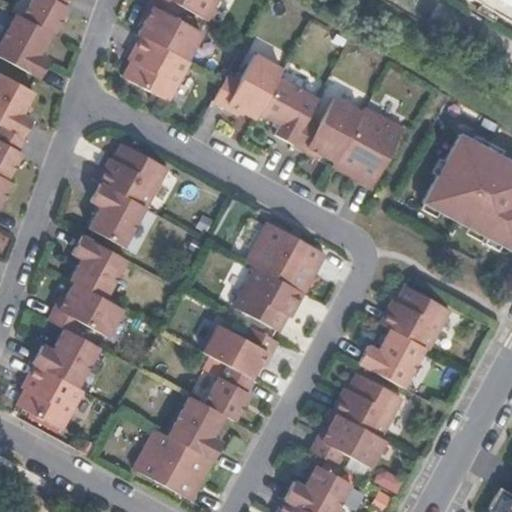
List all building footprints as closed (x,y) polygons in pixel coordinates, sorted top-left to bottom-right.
[(53,35),(67,7),(63,5),(66,0),(31,0),(22,19),(51,34),(53,35)] [(164,47),(178,18),(174,16),(181,4),(174,0),(149,0),(149,2),(152,5),(138,32),(141,34),(141,35),(164,47)] [(174,0),(181,4),(185,5),(207,17),(216,0),(174,0)] [(511,0),(475,0),(511,20),(511,0)] [(49,60),(39,56),(51,34),(22,19),(15,15),(0,44),(0,55),(28,69),(41,76),(49,60)] [(164,47),(188,59),(203,31),(178,18),(164,47)] [(169,100),(190,61),(189,61),(188,59),(164,47),(141,35),(134,47),(138,49),(123,75),(169,100)] [(229,106),(230,102),(258,117),(261,111),(280,75),(285,67),(257,52),(243,81),(230,73),(216,99),(229,106)] [(0,123),(1,124),(21,83),(0,72),(0,123)] [(283,122),(278,133),(298,142),(312,116),(320,96),(280,75),(261,111),(283,122)] [(35,91),(21,83),(1,124),(19,133),(28,115),(23,113),(35,91)] [(341,159),(367,109),(340,94),(326,123),(312,116),(298,142),(311,149),(313,145),(341,159)] [(367,109),(341,159),(367,173),(365,178),(378,185),(410,126),(370,105),(367,109)] [(24,136),(33,118),(28,115),(19,133),(24,136)] [(0,171),(10,177),(23,151),(20,149),(25,137),(24,136),(19,133),(1,124),(0,125),(0,171)] [(511,156),(464,131),(429,200),(511,243),(511,156)] [(148,204),(150,205),(171,165),(125,141),(111,168),(107,165),(100,179),(103,180),(148,204)] [(0,201),(13,178),(10,177),(0,171),(0,201)] [(148,204),(103,180),(93,198),(103,203),(91,225),(127,244),(148,204)] [(329,250),(270,219),(249,259),(259,264),(287,279),(304,287),(318,261),(322,264),(329,250)] [(77,279),(109,296),(130,258),(84,234),(76,250),(86,255),(74,277),(77,279)] [(237,304),(266,319),(287,279),(259,264),(237,304)] [(68,324),(79,330),(85,318),(113,333),(128,306),(109,296),(77,279),(63,306),(59,303),(53,316),(68,324)] [(287,279),(266,319),(283,328),(297,301),(301,304),(308,290),(304,287),(287,279)] [(397,309),(393,307),(386,320),(396,326),(432,345),(436,347),(457,307),(411,282),(397,309)] [(231,362),(241,367),(261,329),(255,325),(249,336),(221,322),(207,349),(231,362)] [(57,346),(47,340),(37,357),(40,358),(83,382),(104,343),(79,330),(68,324),(57,346)] [(385,348),(375,342),(365,360),(410,385),(432,345),(396,326),(385,348)] [(279,338),(261,329),(241,367),(256,375),(270,348),(274,350),(279,338)] [(83,382),(40,358),(32,372),(36,374),(22,400),(67,425),(89,385),(83,382)] [(228,411),(239,417),(253,390),(249,387),(256,375),(241,367),(231,362),(225,375),(222,373),(208,400),(228,411)] [(348,396),(345,395),(338,408),(341,410),(386,435),(408,396),(363,370),(348,396)] [(208,400),(193,392),(173,431),(213,453),(216,455),(227,437),(217,433),(228,411),(208,400)] [(326,437),(323,435),(316,447),(342,461),(348,449),(376,465),(391,437),(386,435),(341,410),(326,437)] [(173,431),(160,424),(138,464),(196,495),(203,482),(199,479),(213,453),(173,431)] [(289,496),(318,511),(338,511),(356,482),(321,462),(309,484),(299,478),(289,496)] [(511,511),(511,495),(502,490),(492,510),(492,511),(511,511)] [(282,509),(285,511),(284,511),(318,511),(289,496),(282,509)]
